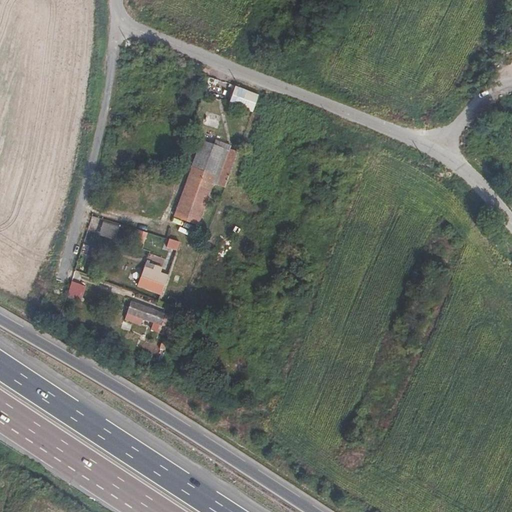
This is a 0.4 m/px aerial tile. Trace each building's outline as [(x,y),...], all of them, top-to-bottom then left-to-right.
[(253,112),(259,95),(235,87),(229,104),(253,112)] [(225,188),(238,153),(231,150),(231,148),(222,145),(221,148),(202,141),(175,216),(197,225),(212,183),(225,188)] [(228,193),(246,199),(259,162),(241,156),(228,193)] [(172,260),(153,253),(150,260),(169,268),(172,260)] [(138,285),(160,294),(166,277),(143,269),(138,285)] [(67,297),(81,301),(85,286),(71,282),(67,297)] [(159,325),(163,315),(131,302),(127,312),(159,325)] [(114,346),(137,355),(143,339),(119,331),(114,346)]
